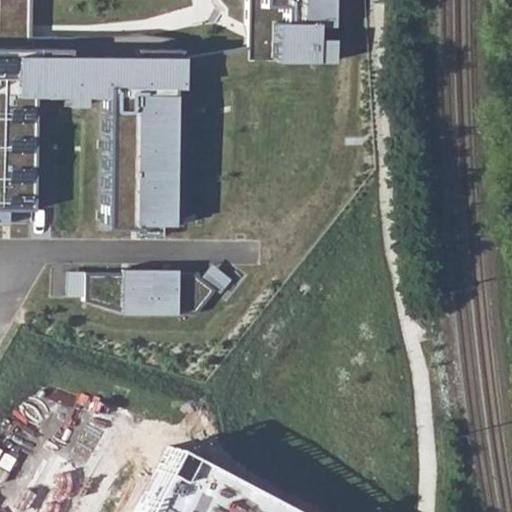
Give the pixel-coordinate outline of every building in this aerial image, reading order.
[(0,0),(0,223),(2,224),(2,210),(29,210),(30,96),(61,96),(61,106),(80,106),(80,96),(101,96),(100,229),(132,229),(132,225),(176,225),(177,93),(169,92),(169,87),(178,87),(176,59),(173,38),(142,34),(89,37),(29,36),(29,0),(0,0)] [(246,0),(247,61),(330,61),(330,38),(312,38),(312,26),(330,26),(329,0),(246,0)] [(88,217),(91,187),(56,184),(54,213),(88,217)] [(209,263),(198,278),(213,290),(218,293),(229,279),(209,263)] [(82,272),(81,271),(63,271),(63,296),(81,296),(82,272)] [(118,272),(82,272),(81,296),(81,300),(125,313),(193,314),(213,290),(198,278),(192,273),(172,273),(118,272)] [(252,511),(156,460),(128,511),(252,511)]
